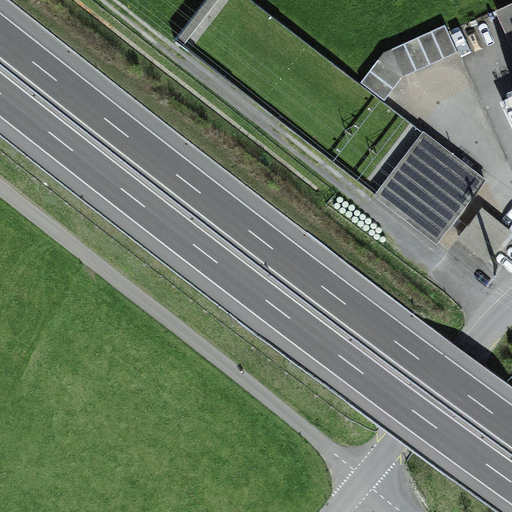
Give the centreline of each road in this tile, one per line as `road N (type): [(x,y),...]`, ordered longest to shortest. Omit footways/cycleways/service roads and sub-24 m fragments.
road 1 (motorway): [(511,426),(0,37)]
road 2 (motorway): [(0,92),(511,481)]
road 3 (unclassified): [(0,187),(366,481)]
road 4 (unclassified): [(511,307),(366,481)]
